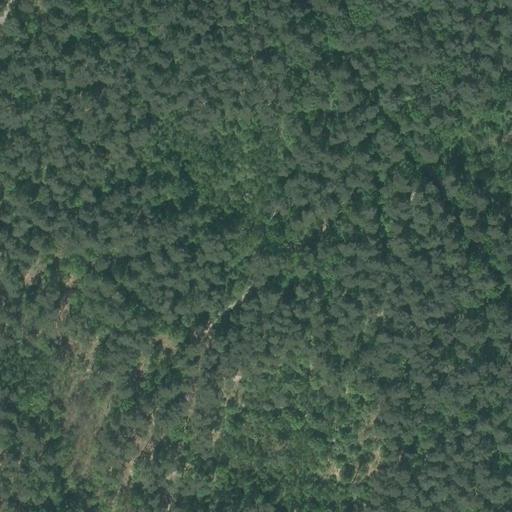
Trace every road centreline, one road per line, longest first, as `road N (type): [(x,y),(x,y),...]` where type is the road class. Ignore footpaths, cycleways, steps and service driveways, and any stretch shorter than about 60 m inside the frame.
road 1 (track): [(164,511),(205,323),(408,143)]
road 2 (track): [(0,192),(200,336)]
road 3 (track): [(408,143),(511,291)]
